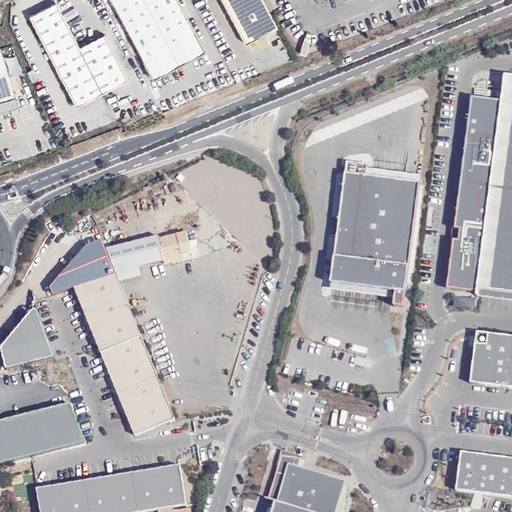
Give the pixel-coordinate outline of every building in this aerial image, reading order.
[(110,0),(152,77),(205,48),(178,0),(110,0)] [(222,0),(246,42),(277,25),(263,0),(222,0)] [(54,3),(27,17),(36,33),(75,109),(95,99),(102,96),(92,77),(77,48),(54,3)] [(128,82),(103,35),(77,48),(92,77),(102,96),(128,82)] [(0,98),(14,94),(18,93),(13,73),(8,75),(0,48),(0,98)] [(511,75),(504,75),(501,102),(471,98),(462,185),(473,187),(470,208),(459,206),(456,230),(461,231),(459,241),(454,241),(448,292),(477,296),(477,299),(479,300),(480,292),(511,296),(511,75)] [(357,125),(424,98),(418,84),(381,99),(383,103),(353,115),(357,125)] [(14,94),(0,98),(0,111),(17,106),(14,94)] [(368,169),(369,165),(348,162),(332,283),(397,292),(396,299),(395,307),(405,308),(421,184),(367,177),(368,169)] [(422,176),(368,169),(367,177),(421,184),(422,176)] [(462,185),(459,206),(470,208),(473,187),(462,185)] [(192,254),(186,232),(160,239),(163,249),(161,250),(164,260),(165,263),(184,258),(184,256),(192,254)] [(158,235),(104,247),(116,274),(119,282),(141,275),(138,265),(164,260),(161,250),(163,249),(160,239),(158,235)] [(76,289),(116,274),(104,247),(101,241),(86,247),(50,288),(52,295),(76,289)] [(135,436),(175,420),(119,282),(116,274),(76,289),(135,436)] [(396,299),(397,292),(332,283),(331,290),(396,299)] [(511,296),(480,292),(479,300),(488,301),(511,304),(511,296)] [(53,356),(35,309),(32,309),(0,346),(0,349),(5,369),(53,356)] [(511,335),(477,331),(470,383),(511,387),(511,335)] [(358,356),(356,362),(370,366),(372,360),(358,356)] [(0,462),(85,441),(69,401),(0,418),(0,462)] [(511,457),(460,450),(454,490),(511,498),(511,457)] [(335,511),(346,481),(298,468),(301,458),(307,459),(307,457),(282,451),(282,455),(279,464),(277,470),(268,499),(266,498),(266,499),(275,502),(271,511),(335,511)] [(181,466),(38,489),(41,511),(152,511),(159,511),(175,509),(187,507),(181,466)]
